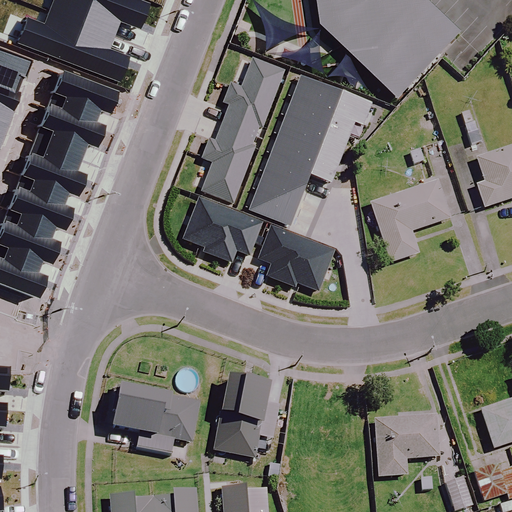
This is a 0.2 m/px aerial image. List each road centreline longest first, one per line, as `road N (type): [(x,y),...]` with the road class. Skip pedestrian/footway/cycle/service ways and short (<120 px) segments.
road 1 (residential): [(102,266),(307,343),(358,346),(410,336),(511,303)]
road 2 (residential): [(102,266),(205,0)]
road 3 (residential): [(52,511),(66,363),(102,266)]
